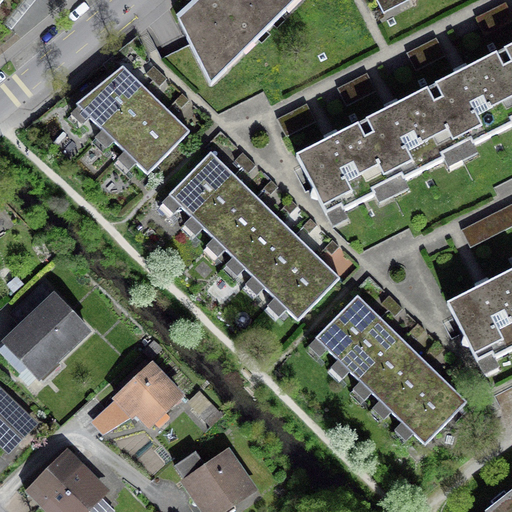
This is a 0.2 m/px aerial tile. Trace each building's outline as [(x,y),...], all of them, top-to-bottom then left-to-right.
[(303,0),(205,0),(179,24),(190,48),(209,90),(261,41),(303,0)] [(373,0),(383,18),(417,0),(373,0)] [(511,21),(505,9),(480,23),(487,35),(511,21)] [(435,46),(409,60),(416,73),(442,60),(435,46)] [(503,75),(511,92),(511,53),(504,57),(511,71),(503,75)] [(511,92),(503,75),(495,61),(435,93),(442,106),(433,111),(455,153),(473,144),(476,150),(511,131),(511,92)] [(102,132),(144,89),(122,68),(77,107),(102,132)] [(370,81),(341,94),(347,107),(376,94),(370,81)] [(167,110),(144,89),(102,132),(125,153),(167,110)] [(443,160),(455,153),(433,111),(426,96),(366,128),(373,141),(364,146),(386,189),(403,181),(405,186),(445,165),(443,160)] [(190,133),(167,110),(125,153),(147,176),(190,133)] [(309,113),(280,125),(287,140),(315,128),(309,113)] [(374,196),(386,189),(364,146),(356,132),(297,163),(326,219),(342,211),(345,216),(376,200),(374,196)] [(191,219),(233,176),(210,154),(169,197),(191,219)] [(255,197),(233,176),(191,219),(213,240),(255,197)] [(275,216),(255,197),(213,240),(233,260),(275,216)] [(511,214),(466,237),(474,253),(511,233),(511,214)] [(295,235),(275,216),(233,260),(253,279),(295,235)] [(317,256),(295,235),(253,279),(275,300),(317,256)] [(341,279),(317,256),(275,300),(299,322),(341,279)] [(511,277),(447,311),(476,368),(493,360),(495,363),(511,354),(511,277)] [(19,312),(29,323),(0,350),(0,353),(20,374),(26,368),(36,379),(87,331),(43,284),(16,309),(19,312)] [(338,362),(380,319),(357,297),(315,340),(338,362)] [(402,340),(380,319),(338,362),(360,384),(402,340)] [(422,359),(402,340),(360,384),(380,403),(422,359)] [(444,381),(422,359),(380,403),(402,424),(444,381)] [(179,398),(151,368),(117,400),(133,417),(138,413),(150,426),(179,398)] [(467,403),(444,381),(402,424),(425,446),(467,403)] [(34,426),(0,393),(0,442),(9,451),(34,426)] [(199,395),(190,403),(207,421),(216,413),(199,395)] [(219,511),(252,489),(228,455),(207,470),(195,453),(175,467),(205,511),(219,511)] [(92,476),(70,454),(31,492),(43,504),(48,498),(61,511),(85,511),(100,497),(85,483),(92,476)] [(511,511),(511,492),(508,496),(504,492),(491,502),(495,507),(487,511),(511,511)]
